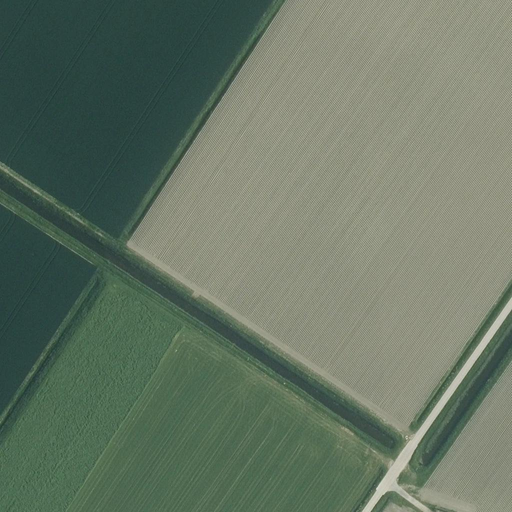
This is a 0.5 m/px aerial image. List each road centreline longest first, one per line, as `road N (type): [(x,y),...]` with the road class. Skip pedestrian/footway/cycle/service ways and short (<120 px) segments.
road 1 (track): [(411,445),(0,170)]
road 2 (unclassified): [(365,511),(511,302)]
